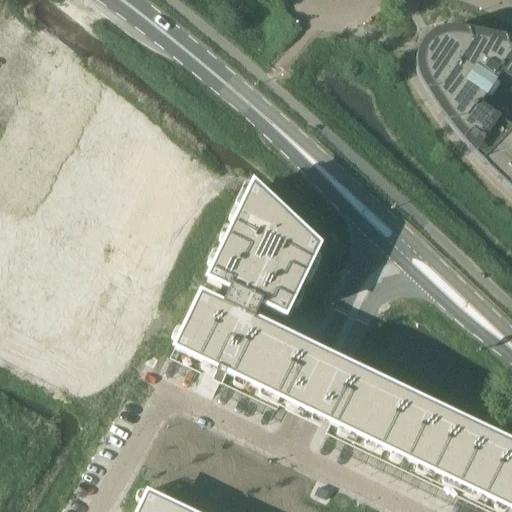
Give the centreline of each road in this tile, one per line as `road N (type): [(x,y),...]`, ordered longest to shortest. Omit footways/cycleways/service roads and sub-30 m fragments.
road 1 (secondary): [(383,232),(116,0)]
road 2 (residential): [(97,511),(166,394),(288,451)]
road 3 (residential): [(383,232),(288,451)]
road 4 (unknown): [(99,391),(198,179)]
road 5 (unknown): [(42,78),(90,125),(100,154),(95,184),(53,271)]
road 6 (secondary): [(511,352),(383,232)]
road 7 (residential): [(288,451),(416,511)]
